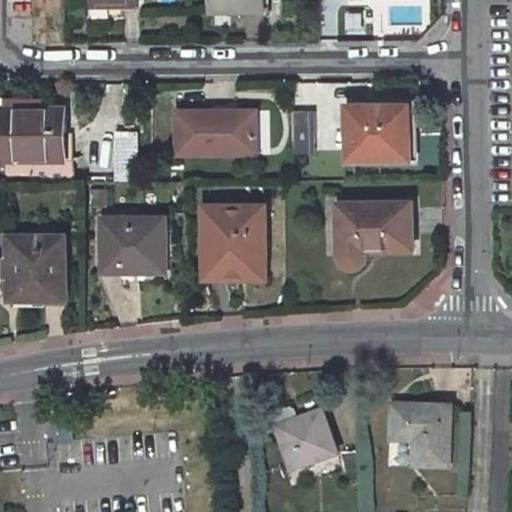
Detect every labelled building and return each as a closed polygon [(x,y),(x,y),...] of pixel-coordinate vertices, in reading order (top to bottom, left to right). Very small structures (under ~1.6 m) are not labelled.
[(144,13),(143,0),(90,0),(91,14),(144,13)] [(274,26),(273,0),(220,0),(220,26),(274,26)] [(11,114),(6,114),(6,165),(73,165),(73,113),(51,113),(50,104),(11,104),(11,114)] [(354,163),(420,162),(420,135),(407,135),(406,107),(353,108),(354,163)] [(406,107),(407,135),(420,135),(420,107),(406,107)] [(222,112),(184,113),(185,156),(264,155),(264,122),(222,122),(222,112)] [(264,112),(222,112),(222,122),(264,122),(264,112)] [(300,158),(325,158),(325,114),(300,114),(300,158)] [(144,137),(124,137),(125,175),(144,174),(144,137)] [(420,206),(346,205),(345,262),(347,266),(349,268),(356,271),(360,271),(366,269),(369,266),(372,260),(372,252),(420,252),(420,206)] [(271,208),(209,208),(208,282),(232,282),(232,273),(271,273),(271,208)] [(175,219),(111,219),(111,273),(136,273),(136,267),(175,267),(175,219)] [(16,238),(16,302),(72,300),(72,239),(16,238)] [(456,408),(400,407),(399,464),(455,465),(456,408)] [(327,411),(283,428),(299,471),(343,455),(327,411)]
